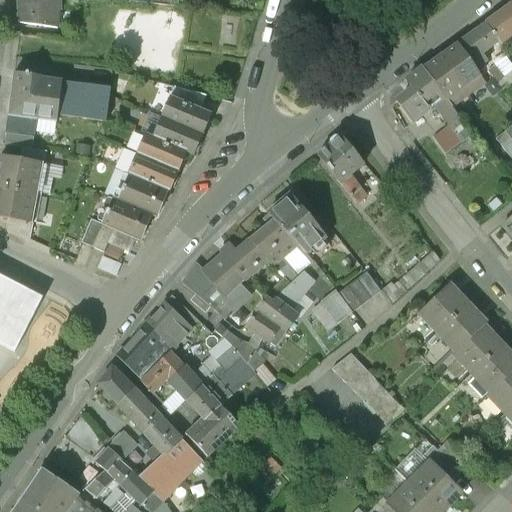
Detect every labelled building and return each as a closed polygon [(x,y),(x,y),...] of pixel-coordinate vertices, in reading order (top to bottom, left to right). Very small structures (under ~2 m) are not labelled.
[(18,0),(19,24),(55,28),(56,11),(59,11),(58,0),(18,0)] [(511,4),(485,24),(498,43),(503,49),(511,42),(511,36),(511,35),(511,34),(511,4)] [(485,24),(457,44),(475,69),(487,61),(482,54),(498,43),(485,24)] [(475,69),(457,44),(440,56),(468,96),(485,83),(475,69)] [(468,96),(440,56),(424,67),(452,107),(468,96)] [(506,76),(496,64),(487,72),(498,83),(506,76)] [(422,68),(405,80),(412,90),(396,102),(411,122),(434,105),(450,126),(459,119),(443,98),(444,97),(422,68)] [(41,78),(14,74),(6,133),(34,136),(36,120),(56,122),(57,115),(62,83),(41,80),(41,78)] [(110,89),(62,83),(57,115),(106,121),(110,89)] [(206,95),(174,87),(169,98),(200,111),(206,95)] [(200,111),(169,98),(161,118),(202,136),(211,116),(200,111)] [(202,136),(161,118),(152,137),(152,138),(186,153),(193,156),(202,136)] [(461,148),(472,140),(459,122),(448,130),(461,148)] [(448,130),(433,141),(445,159),(461,148),(448,130)] [(511,140),(505,132),(496,139),(511,160),(511,140)] [(186,153),(152,138),(152,137),(145,134),(136,154),(178,172),(186,153)] [(341,136),(318,155),(340,183),(349,175),(363,163),(341,136)] [(47,152),(22,148),(19,160),(41,164),(41,166),(44,166),(47,152)] [(178,172),(136,154),(127,175),(129,175),(167,191),(167,192),(169,193),(178,172)] [(19,160),(0,156),(0,187),(36,194),(41,166),(41,164),(19,160)] [(167,191),(129,175),(124,187),(123,186),(121,191),(122,192),(118,201),(151,215),(156,218),(167,192),(167,191)] [(349,175),(340,183),(351,197),(360,190),(349,175)] [(36,194),(0,187),(0,217),(9,219),(30,223),(31,222),(36,194)] [(291,196),(269,213),(276,221),(298,245),(306,253),(324,238),(291,196)] [(118,201),(113,199),(108,210),(107,210),(105,215),(106,215),(102,224),(101,225),(114,231),(134,240),(140,242),(151,215),(118,201)] [(511,216),(503,224),(511,234),(511,216)] [(30,223),(9,219),(7,230),(30,241),(34,222),(31,222),(30,223)] [(91,220),(81,243),(93,248),(103,226),(101,225),(102,224),(91,220)] [(298,245),(276,221),(249,239),(262,256),(262,257),(273,268),(298,245)] [(103,226),(93,248),(104,253),(108,244),(114,231),(103,226)] [(134,240),(114,231),(108,244),(129,252),(134,240)] [(249,239),(235,253),(230,247),(203,272),(211,281),(216,286),(233,269),(240,277),(262,257),(262,256),(249,239)] [(298,245),(273,268),(288,282),(311,259),(306,253),(298,245)] [(121,265),(103,257),(97,269),(116,277),(121,265)] [(305,272),(291,285),(302,298),(314,282),(305,272)] [(0,276),(0,345),(14,353),(42,298),(16,285),(0,276)] [(216,286),(211,281),(196,295),(214,311),(223,302),(227,298),(216,286)] [(291,285),(273,302),(266,298),(257,312),(286,333),(298,318),(291,313),(302,298),(291,285)] [(227,298),(223,302),(234,312),(249,297),(239,286),(227,298)] [(448,286),(419,312),(438,332),(467,306),(448,286)] [(335,291),(321,301),(338,323),(352,312),(335,291)] [(198,322),(172,297),(164,306),(190,331),(198,322)] [(164,306),(164,305),(147,324),(162,338),(175,352),(192,333),(190,331),(164,306)] [(467,306),(438,332),(456,352),(482,327),(485,325),(467,306)] [(286,333),(257,312),(246,327),(256,334),(253,338),(261,343),(263,340),(274,348),(286,333)] [(147,324),(118,358),(142,381),(171,354),(173,352),(161,340),(162,338),(147,324)] [(228,334),(221,326),(215,332),(221,337),(223,339),(228,334)] [(456,352),(454,354),(472,373),(501,346),(482,327),(456,352)] [(259,348),(242,342),(228,334),(223,339),(231,347),(235,350),(241,358),(246,365),(246,364),(253,372),(254,372),(263,365),(255,354),(259,348)] [(221,337),(206,351),(215,362),(231,347),(223,339),(221,337)] [(511,357),(501,346),(472,373),(491,392),(511,371),(511,357)] [(231,347),(215,362),(221,369),(225,373),(232,366),(241,358),(235,350),(231,347)] [(171,354),(142,381),(153,393),(166,381),(171,382),(185,368),(171,354)] [(361,366),(351,355),(332,369),(344,382),(361,366)] [(254,377),(241,361),(233,367),(246,383),(254,377)] [(276,381),(263,365),(254,372),(267,388),(276,381)] [(233,367),(232,366),(225,373),(222,378),(218,382),(232,396),(246,383),(233,367)] [(361,366),(344,382),(354,393),(372,377),(361,366)] [(161,419),(113,368),(99,385),(145,434),(161,419)] [(203,388),(185,368),(171,382),(189,402),(203,388)] [(203,388),(189,402),(205,420),(221,407),(232,396),(218,382),(222,378),(225,373),(221,369),(203,388)] [(511,371),(491,392),(488,394),(506,413),(511,408),(511,371)] [(382,388),(372,377),(354,393),(364,404),(382,388)] [(382,388),(364,404),(375,415),(392,399),(382,388)] [(182,408),(170,396),(166,400),(162,397),(160,400),(174,415),(182,408)] [(392,399),(375,415),(386,426),(403,410),(392,399)] [(205,420),(187,435),(206,456),(238,426),(221,407),(205,420)] [(264,416),(246,433),(258,446),(276,429),(264,416)] [(161,419),(145,434),(164,455),(165,455),(182,440),(161,419)] [(101,458),(68,430),(49,459),(90,487),(106,472),(96,464),(101,458)] [(101,458),(96,464),(106,472),(106,471),(109,473),(118,460),(121,463),(131,453),(137,447),(124,434),(101,458)] [(182,440),(165,455),(186,477),(202,460),(182,440)] [(469,465),(446,442),(437,452),(454,469),(460,474),(469,465)] [(437,452),(432,447),(423,457),(429,463),(430,462),(445,477),(454,469),(437,452)] [(164,455),(139,479),(155,492),(164,499),(186,477),(165,455),(164,455)] [(106,472),(90,487),(87,491),(98,500),(116,481),(121,486),(132,473),(121,463),(118,460),(109,473),(106,471),(106,472)] [(445,477),(430,462),(429,463),(409,484),(437,511),(442,511),(461,493),(445,477)] [(64,511),(77,494),(42,469),(13,511),(64,511)] [(139,479),(132,473),(121,486),(127,492),(112,509),(115,511),(126,511),(133,505),(137,500),(149,511),(155,511),(162,500),(154,492),(155,492),(139,479)] [(437,511),(409,484),(388,504),(387,505),(394,511),(437,511)] [(121,486),(106,504),(112,509),(127,492),(121,486)] [(97,511),(77,494),(64,511),(97,511)] [(394,511),(387,505),(388,504),(382,499),(373,508),(377,511),(394,511)] [(171,511),(162,500),(155,511),(171,511)]
